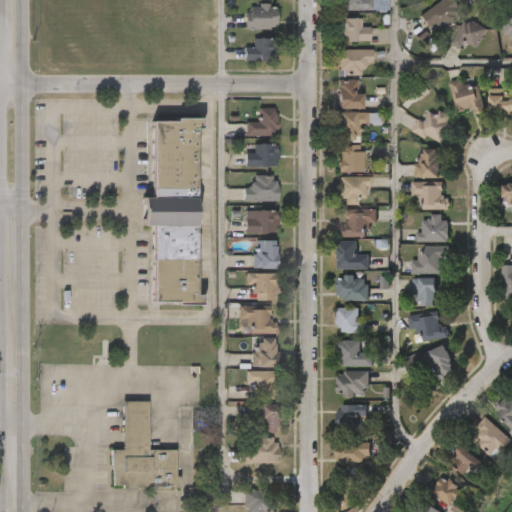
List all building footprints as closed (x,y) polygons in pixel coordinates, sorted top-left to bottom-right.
[(230,0),(230,6),(242,6),(242,8),(261,8),(260,0),(230,0)] [(342,0),(324,0),(324,22),(371,23),(371,10),(342,9),(342,0)] [(370,0),(370,10),(338,10),(338,0),(370,0)] [(439,33),(421,16),(437,0),(450,0),(461,11),(439,33)] [(244,29),(244,6),(276,6),(276,29),(244,29)] [(402,28),(411,39),(416,36),(421,43),(444,27),(430,8),(402,28)] [(511,47),(511,34),(503,34),(503,14),(511,14),(511,47)] [(230,41),(260,41),(260,18),(242,17),(242,20),(230,20),(230,41)] [(486,32),(473,47),(466,42),(460,49),(449,41),(468,17),(486,32)] [(359,18),(359,27),(368,27),(368,41),(335,41),(335,18),(359,18)] [(511,26),(487,26),(487,50),(499,50),(499,60),(511,59),(511,26)] [(352,54),(353,40),(344,39),(344,31),(322,31),(321,53),(352,54)] [(444,61),(447,54),(459,61),(469,43),(448,32),(434,56),(444,61)] [(252,47),(252,39),(274,39),(274,61),(243,61),(243,47),(252,47)] [(335,49),(371,49),(371,64),(362,64),(362,74),(335,74),(335,49)] [(258,73),(257,50),(236,51),(236,60),(227,60),(227,74),(258,73)] [(355,62),(322,62),(322,88),(346,88),(346,75),(355,75),(355,62)] [(470,108),(455,112),(448,82),(462,79),(464,87),(477,84),(484,111),(471,114),(470,108)] [(337,108),(337,80),(360,80),(360,108),(337,108)] [(340,92),(321,92),(321,121),(345,121),(344,106),(340,106),(340,92)] [(455,121),(456,127),(467,125),(462,97),(446,100),(444,92),(432,95),(438,125),(455,121)] [(511,115),(491,115),(491,92),(511,92),(511,115)] [(487,101),(472,101),(472,126),(500,126),(500,109),(487,108),(487,101)] [(274,135),(244,135),(244,121),(257,121),(257,108),(274,108),(274,135)] [(412,129),(418,119),(422,121),(429,108),(451,121),(437,144),(412,129)] [(338,112),(369,113),(369,119),(368,119),(368,125),(359,125),(359,141),(337,140),(338,112)] [(200,128),(193,128),(195,294),(200,294),(200,304),(151,304),(151,225),(142,225),(141,197),(151,197),(150,121),(174,120),(174,118),(200,117),(200,128)] [(228,134),(229,149),(259,148),(259,120),(241,121),(241,134),(228,134)] [(394,144),(409,152),(410,148),(424,156),(436,134),(413,122),(406,135),(401,132),(394,144)] [(350,125),(322,124),(322,154),(335,154),(335,147),(341,148),(342,137),(350,137),(350,125)] [(276,166),(244,166),(244,152),(252,152),(252,144),(276,144),(276,166)] [(439,178),(414,178),(414,150),(439,150),(439,178)] [(362,172),(339,172),(338,151),(362,151),(362,172)] [(228,165),(228,179),(259,180),(260,157),(237,156),(236,166),(228,165)] [(322,185),(345,184),(344,158),(322,158),(322,185)] [(422,163),(401,163),(402,176),(397,176),(397,190),(422,190),(422,163)] [(242,201),(242,187),(252,187),(252,176),(276,176),(276,201),(242,201)] [(358,203),(337,203),(337,176),(368,176),(368,198),(358,198),(358,203)] [(421,197),(411,197),(411,183),(442,184),(442,197),(447,197),(447,210),(421,209),(421,197)] [(511,184),(511,207),(503,207),(503,184),(511,184)] [(226,213),(261,214),(261,195),(255,195),(255,188),(235,188),(235,200),(226,200),(226,213)] [(340,217),(340,211),(348,211),(348,198),(354,198),(354,189),(324,189),(324,217),(340,217)] [(425,194),(394,195),(394,208),(401,208),(401,215),(406,215),(406,223),(432,222),(432,210),(425,210),(425,194)] [(511,220),(511,230),(511,238),(511,196),(488,195),(487,216),(500,216),(499,220),(511,220)] [(276,211),(276,234),(244,234),(244,211),(276,211)] [(375,211),(375,224),(365,224),(365,237),(338,237),(338,224),(343,224),(343,211),(375,211)] [(447,242),(416,242),(416,232),(420,232),(420,217),(447,217),(447,242)] [(360,222),(329,221),(329,237),(322,237),(322,249),(347,250),(348,237),(360,238),(360,222)] [(260,222),(227,223),(228,246),(261,245),(260,222)] [(413,229),(413,233),(405,233),(404,245),(399,245),(399,254),(431,255),(432,229),(413,229)] [(252,269),(252,241),(276,241),(276,269),(252,269)] [(368,269),(336,270),(335,242),(355,242),(356,256),(367,255),(368,269)] [(411,261),(417,261),(417,247),(444,247),(444,273),(411,273),(411,261)] [(259,253),(237,252),(236,281),(258,281),(259,253)] [(351,282),(351,267),(340,267),(339,253),(320,254),(320,282),(351,282)] [(432,259),(406,259),(406,266),(401,266),(401,273),(395,273),(394,286),(426,287),(426,270),(432,270),(432,259)] [(511,266),(511,300),(501,300),(501,266),(511,266)] [(244,285),(244,273),(274,273),(274,300),(252,300),(252,285),(244,285)] [(336,301),(337,276),(367,277),(367,301),(336,301)] [(486,278),(485,312),(508,313),(509,288),(499,288),(499,278),(486,278)] [(436,279),(436,306),(412,306),(412,279),(436,279)] [(256,313),(257,286),(229,285),(229,297),(237,297),(236,313),(256,313)] [(320,289),(320,313),(351,312),(350,291),(338,291),(338,289),(320,289)] [(419,291),(395,291),(396,305),(400,305),(400,317),(420,316),(419,291)] [(238,320),(238,306),(268,306),(268,320),(274,320),(274,332),(245,332),(245,320),(238,320)] [(335,332),(335,308),(357,308),(357,322),(364,322),(364,332),(335,332)] [(408,315),(438,312),(439,326),(447,325),(448,338),(411,342),(408,315)] [(252,317),(222,318),(223,347),(259,346),(259,333),(252,333),(252,317)] [(342,321),(321,320),(321,345),(350,345),(350,334),(342,333),(342,321)] [(390,328),(393,343),(397,342),(399,355),(432,350),(429,337),(423,338),(421,323),(390,328)] [(274,367),(251,367),(251,339),(274,339),(274,367)] [(337,341),(359,341),(359,353),(372,353),(372,366),(337,366),(337,341)] [(403,362),(444,343),(456,370),(438,379),(433,368),(411,378),(403,362)] [(234,379),(257,380),(258,352),(240,352),(240,365),(234,365),(234,379)] [(356,378),(356,365),(344,365),(344,353),(322,353),(322,379),(356,378)] [(387,371),(392,384),(412,377),(419,393),(439,386),(429,358),(404,367),(404,365),(387,371)] [(274,371),(274,398),(254,398),(254,383),(246,383),(246,371),(274,371)] [(367,372),(367,396),(336,396),(336,372),(367,372)] [(256,384),(229,383),(228,394),(236,394),(236,400),(256,400),(256,384)] [(351,385),(320,384),(320,404),(328,405),(327,408),(351,408),(351,385)] [(511,431),(495,407),(511,395),(511,431)] [(176,450),(176,487),(111,487),(111,450),(121,450),(121,401),(147,401),(147,450),(176,450)] [(277,405),(277,433),(259,433),(259,405),(277,405)] [(357,429),(336,429),(336,405),(367,405),(367,416),(357,416),(357,429)] [(509,421),(495,407),(478,423),(502,449),(511,439),(511,433),(505,425),(509,421)] [(105,413),(105,462),(94,462),(94,499),(163,499),(163,489),(158,489),(158,462),(131,462),(131,413),(105,413)] [(258,444),(259,417),(239,416),(239,444),(258,444)] [(350,418),(322,417),(321,442),(342,442),(342,428),(350,428),(350,418)] [(495,453),(469,429),(453,447),(479,471),(495,453)] [(276,462),(242,462),(242,439),(276,439),(276,462)] [(370,463),(335,463),(335,442),(370,442),(370,463)] [(259,450),(228,450),(228,476),(259,475),(259,450)] [(354,455),(319,456),(320,474),(328,474),(329,481),(343,481),(342,472),(354,472),(354,455)] [(453,480),(460,483),(466,472),(444,460),(434,479),(449,487),(453,480)] [(464,494),(449,508),(431,490),(445,476),(464,494)] [(271,509),(243,509),(243,491),(271,491),(271,509)] [(413,511),(415,509),(414,509),(419,500),(441,511),(413,511)] [(254,511),(254,501),(227,503),(227,511),(254,511)]
